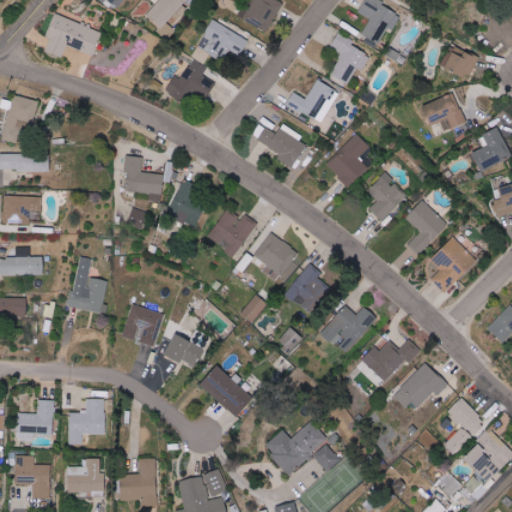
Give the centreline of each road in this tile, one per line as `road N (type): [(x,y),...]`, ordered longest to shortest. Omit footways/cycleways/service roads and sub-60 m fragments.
road 1 (residential): [(0,72),(103,100),(202,148),(326,243),(511,420)]
road 2 (residential): [(0,373),(104,373),(136,387),(198,439)]
road 3 (residential): [(202,148),(326,0)]
